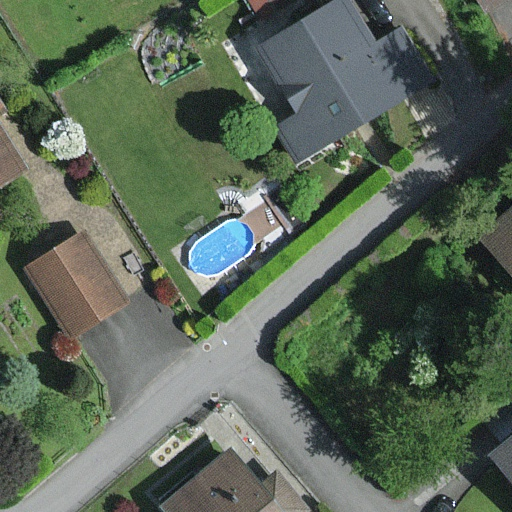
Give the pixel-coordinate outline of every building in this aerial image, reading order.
[(503,0),(477,0),(486,12),(503,0)] [(371,48),(344,1),(261,49),(297,112),(280,121),(300,156),(436,77),(407,27),(371,48)] [(0,117),(3,116),(0,110),(0,182),(22,169),(0,131),(0,117)] [(511,213),(481,240),(511,275),(511,213)] [(127,299),(83,233),(26,270),(69,336),(127,299)] [(511,442),(496,456),(511,475),(511,442)] [(285,511),(261,484),(231,448),(160,507),(163,511),(285,511)]
